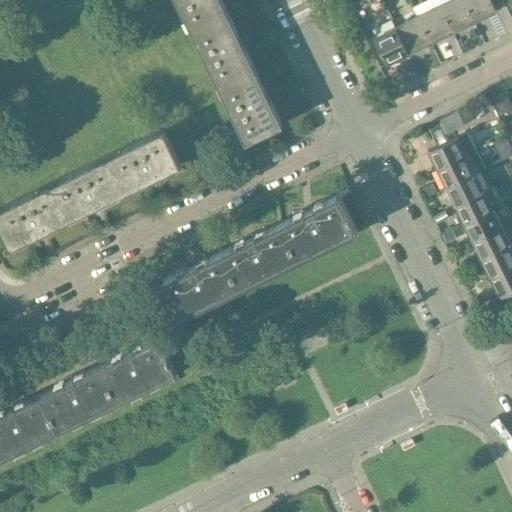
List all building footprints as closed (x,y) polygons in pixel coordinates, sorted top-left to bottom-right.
[(221,0),(176,0),(191,28),(227,11),(221,0)] [(451,32),(438,6),(435,0),(431,0),(413,9),(417,16),(430,42),(451,32)] [(473,21),(462,0),(449,0),(438,6),(451,32),(473,21)] [(462,0),(473,21),(494,11),(494,12),(495,11),(492,4),(490,0),(462,0)] [(227,11),(191,28),(218,84),(254,67),(227,11)] [(430,42),(417,16),(396,26),(409,53),(430,42)] [(373,37),(381,52),(386,64),(388,63),(409,53),(396,26),(375,37),(375,36),(373,37)] [(254,67),(218,84),(246,141),(282,124),(254,67)] [(490,97),(499,116),(511,110),(503,92),(490,97)] [(446,133),(466,123),(460,109),(439,119),(446,133)] [(163,128),(106,156),(124,192),(181,164),(163,128)] [(458,136),(428,150),(429,152),(437,168),(466,154),(475,150),(467,133),(458,137),(458,136)] [(466,154),(437,168),(446,186),(475,172),(484,168),(475,150),(466,154)] [(106,156),(50,183),(68,219),(124,192),(106,156)] [(475,172),(446,186),(455,204),(484,190),(475,172)] [(50,183),(0,207),(0,225),(11,247),(68,219),(50,183)] [(484,190),(455,204),(464,222),(492,208),(484,190)] [(339,194),(293,216),(279,223),(297,260),(357,231),(339,194)] [(492,208),(464,222),(472,240),(501,226),(492,208)] [(279,223),(236,244),(221,251),(239,288),(297,260),(279,223)] [(501,226),(472,240),(481,258),(510,244),(501,226)] [(511,242),(510,244),(481,258),(490,277),(511,266),(511,242)] [(221,251),(177,273),(162,280),(180,317),(239,288),(221,251)] [(511,266),(490,277),(498,293),(498,294),(499,295),(511,288),(511,266)] [(158,335),(124,352),(99,364),(117,401),(176,373),(158,335)] [(99,364),(66,380),(40,393),(58,430),(117,401),(99,364)] [(40,393),(7,409),(0,412),(0,458),(58,430),(40,393)]
